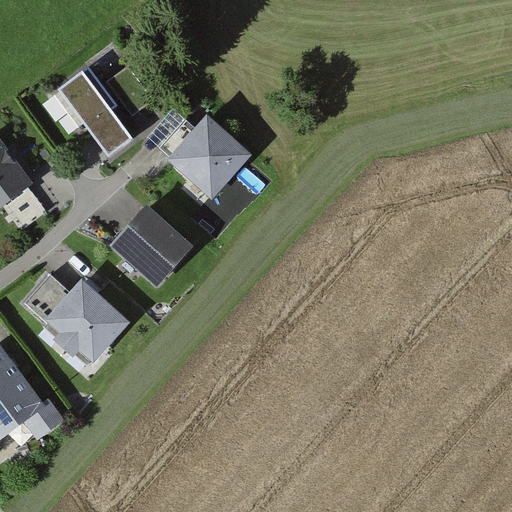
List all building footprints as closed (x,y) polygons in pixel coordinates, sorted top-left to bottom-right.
[(107,83),(132,117),(155,101),(129,66),(107,83)] [(89,67),(58,90),(109,158),(134,139),(113,111),(118,107),(89,67)] [(207,115),(195,128),(186,120),(160,150),(169,158),(167,160),(212,201),(253,155),(207,115)] [(0,208),(34,187),(0,135),(0,208)] [(157,288),(194,247),(147,205),(110,247),(157,288)] [(94,364),(131,323),(82,279),(70,293),(51,276),(26,303),(48,323),(44,328),(87,366),(91,362),(94,364)] [(0,441),(25,423),(38,441),(65,421),(49,400),(44,403),(0,343),(0,441)]
